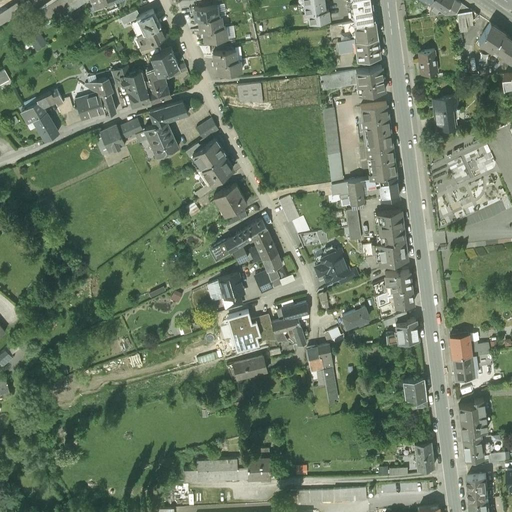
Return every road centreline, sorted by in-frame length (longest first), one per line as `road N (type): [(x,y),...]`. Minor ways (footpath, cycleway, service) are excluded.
road 1 (secondary): [(388,0),(454,511)]
road 2 (residential): [(313,319),(305,273),(207,86)]
road 3 (residential): [(0,163),(95,121),(207,86)]
